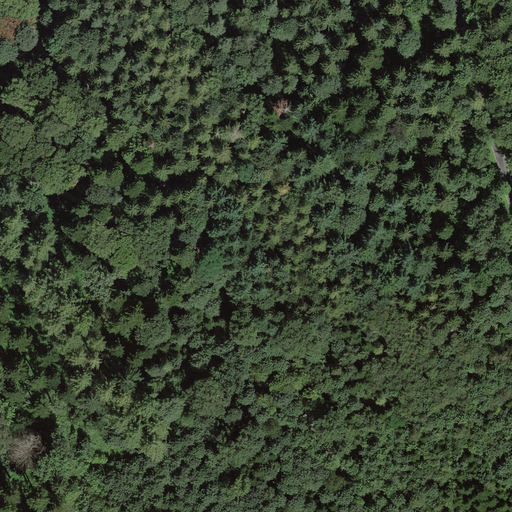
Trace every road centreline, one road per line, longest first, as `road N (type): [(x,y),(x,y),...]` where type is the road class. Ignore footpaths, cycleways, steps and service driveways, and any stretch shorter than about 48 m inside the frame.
road 1 (track): [(364,511),(206,260)]
road 2 (track): [(206,260),(160,184),(64,63)]
road 3 (track): [(0,186),(28,179),(76,196),(206,260)]
road 4 (unclassified): [(511,177),(462,0)]
